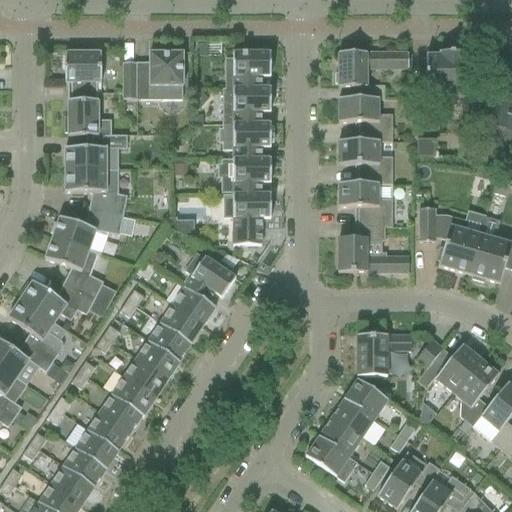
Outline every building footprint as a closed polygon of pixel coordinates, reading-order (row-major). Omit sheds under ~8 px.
[(64,86),(70,86),(70,85),(96,85),(96,86),(100,86),(100,56),(83,56),(83,52),(68,52),(68,56),(64,56),(64,86)] [(136,66),(136,103),(161,103),(182,103),(182,89),(182,76),(182,56),(148,56),(148,66),(136,66)] [(269,79),(269,56),(232,56),(232,64),(225,64),(225,92),(228,92),(260,92),(260,91),(260,79),(269,79)] [(357,90),(357,102),(377,102),(377,103),(383,103),(383,88),(365,89),(365,72),(407,72),(407,56),(337,56),(337,76),(334,76),(334,86),(337,86),(337,90),(357,90)] [(466,100),(466,59),(463,59),(463,56),(438,56),(438,59),(425,59),(425,95),(433,95),(433,104),(448,104),(448,100),(466,100)] [(121,86),(121,103),(136,103),(136,66),(121,66),(121,86)] [(511,69),(511,70),(491,125),(511,132),(511,69)] [(96,103),(96,86),(96,85),(70,85),(70,86),(70,103),(67,103),(67,120),(63,120),(63,135),(67,135),(67,139),(91,139),(97,139),(109,139),(109,124),(97,124),(97,103),(96,103)] [(222,92),(222,127),(232,127),(260,127),(260,126),(260,115),(269,115),(269,91),(260,91),(260,92),(228,92),(222,92)] [(377,118),(377,103),(377,102),(357,102),(337,102),(337,126),(357,126),(357,144),(357,145),(377,145),(391,145),(391,118),(377,118)] [(269,126),(260,126),(260,127),(232,127),(222,127),(221,127),(221,132),(218,132),(218,145),(221,145),(221,153),(232,153),(232,162),(260,162),(260,150),(269,150),(269,126)] [(125,139),(109,139),(97,139),(91,139),(91,151),(64,151),(64,174),(105,173),(105,152),(125,152),(125,139)] [(416,159),(434,159),(434,141),(416,141),(416,159)] [(377,160),(377,145),(357,145),(357,144),(337,144),(337,168),(357,168),(357,186),(357,187),(377,187),(377,188),(391,188),(391,160),(377,160)] [(260,162),(232,162),(221,163),(221,167),(217,167),(217,181),(221,181),(221,198),(223,198),(260,198),(260,197),(260,185),(269,185),(269,162),(260,162)] [(117,173),(105,173),(64,174),(64,196),(91,196),(88,213),(122,219),(125,199),(117,198),(117,173)] [(377,203),(377,188),(377,187),(357,187),(357,186),(337,186),(337,210),(357,210),(357,229),(391,230),(391,203),(377,203)] [(269,197),(260,197),(260,198),(223,198),(223,221),(232,221),(232,248),(260,248),(260,221),(269,221),(269,197)] [(467,278),(479,238),(462,233),(464,225),(445,219),(433,219),(433,212),(417,212),(418,245),(434,245),(434,241),(438,241),(445,243),(442,252),(439,251),(436,263),(438,264),(437,269),(467,278)] [(122,219),(88,213),(84,229),(58,220),(56,226),(53,225),(49,235),(53,237),(51,241),(88,254),(96,257),(99,258),(107,236),(118,238),(122,219)] [(391,230),(357,229),(357,241),(337,241),(337,276),(407,276),(407,260),(365,260),(365,244),(383,244),(383,230),(391,230)] [(511,273),(511,242),(495,238),(493,242),(479,238),(467,278),(471,279),(471,282),(483,285),(484,282),(499,287),(504,270),(511,273)] [(96,257),(88,254),(51,241),(44,263),(70,272),(62,286),(93,302),(102,286),(88,279),(96,257)] [(228,277),(233,271),(221,263),(217,270),(197,256),(184,275),(190,280),(183,290),(206,306),(207,306),(213,296),(221,301),(234,282),(228,277)] [(145,283),(154,271),(144,264),(135,276),(145,283)] [(93,302),(62,286),(55,300),(32,285),(29,288),(27,286),(18,298),(21,300),(19,303),(53,326),(59,317),(69,324),(76,313),(85,318),(93,302)] [(214,311),(207,306),(206,306),(183,290),(171,308),(202,329),(214,311)] [(133,293),(125,304),(135,310),(142,300),(133,293)] [(47,335),(53,326),(19,303),(7,321),(29,336),(23,346),(51,365),(61,350),(60,344),(47,335)] [(128,321),(135,310),(125,304),(118,314),(128,321)] [(190,347),(202,329),(171,308),(159,326),(190,347)] [(178,365),(190,347),(159,326),(147,344),(179,366),(179,365),(178,365)] [(108,329),(101,340),(111,346),(118,335),(108,329)] [(386,354),(410,354),(410,338),(356,338),(356,379),(386,379),(386,354)] [(104,357),(111,346),(101,340),(94,350),(104,357)] [(430,343),(414,363),(425,373),(441,353),(430,343)] [(51,365),(23,346),(16,355),(0,344),(0,371),(15,382),(28,363),(45,375),(51,365)] [(167,384),(179,366),(147,344),(135,362),(167,384)] [(419,380),(416,385),(425,393),(434,382),(452,397),(479,363),(475,360),(477,358),(467,351),(466,352),(461,348),(451,360),(441,353),(425,373),(419,380)] [(154,402),(167,384),(135,362),(122,380),(154,402)] [(479,363),(452,397),(462,405),(460,407),(459,420),(471,430),(480,419),(487,410),(478,402),(497,378),(479,363)] [(84,365),(77,375),(87,382),(94,371),(84,365)] [(15,382),(0,371),(0,411),(14,421),(20,411),(3,400),(15,382)] [(79,392),(87,382),(77,375),(70,386),(79,392)] [(142,419),(154,402),(122,380),(110,398),(142,419)] [(356,383),(343,402),(373,423),(387,403),(356,383)] [(511,389),(507,386),(487,410),(480,419),(498,434),(489,445),(499,453),(511,436),(511,430),(506,425),(511,417),(511,389)] [(142,420),(142,419),(110,398),(98,416),(129,437),(141,419),(142,420)] [(60,400),(53,411),(62,418),(70,407),(60,400)] [(373,423),(343,402),(330,421),(361,442),(373,423)] [(0,425),(7,431),(14,421),(0,411),(0,425)] [(55,428),(62,418),(53,411),(46,422),(55,428)] [(117,454),(129,437),(98,416),(86,433),(117,454)] [(361,442),(330,421),(317,440),(348,461),(361,442)] [(405,427),(397,438),(406,445),(414,433),(405,427)] [(105,472),(117,454),(86,433),(74,451),(105,472)] [(36,436),(29,447),(38,453),(45,443),(36,436)] [(511,436),(499,453),(509,461),(511,456),(511,436)] [(398,456),(406,445),(397,438),(389,450),(398,456)] [(356,466),(348,461),(317,440),(304,459),(343,486),(356,466)] [(31,464),(38,453),(29,447),(21,457),(31,464)] [(93,490),(105,472),(74,451),(62,469),(93,490)] [(424,494),(430,484),(438,473),(428,465),(426,468),(406,455),(376,499),(395,511),(396,511),(414,486),(424,494)] [(379,464),(371,476),(380,482),(388,470),(379,464)] [(81,508),(93,490),(62,469),(50,487),(81,508)] [(11,472),(4,483),(14,489),(21,478),(11,472)] [(372,494),(380,482),(371,476),(363,488),(372,494)] [(430,484),(424,494),(411,511),(440,511),(444,507),(451,511),(459,511),(473,496),(469,493),(450,480),(442,492),(430,484)] [(0,495),(7,500),(14,489),(4,483),(0,488),(0,495)] [(48,511),(78,511),(81,508),(50,487),(38,505),(48,511)] [(488,511),(473,496),(459,511),(488,511)]
